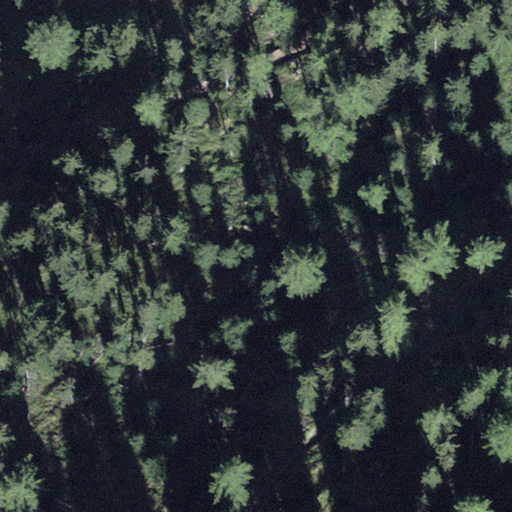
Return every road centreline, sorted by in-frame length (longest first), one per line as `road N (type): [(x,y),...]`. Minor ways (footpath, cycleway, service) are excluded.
road 1 (track): [(0,185),(273,107),(511,22)]
road 2 (track): [(511,238),(113,511)]
